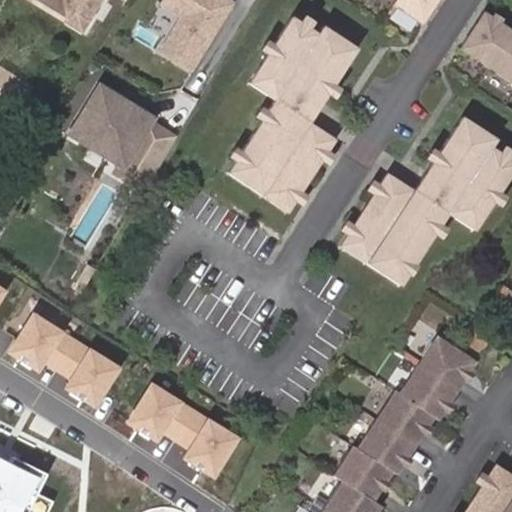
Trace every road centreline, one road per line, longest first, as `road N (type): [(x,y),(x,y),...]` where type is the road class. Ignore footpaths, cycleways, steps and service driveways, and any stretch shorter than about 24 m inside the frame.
road 1 (residential): [(466,0),(277,285)]
road 2 (residential): [(0,372),(217,511)]
